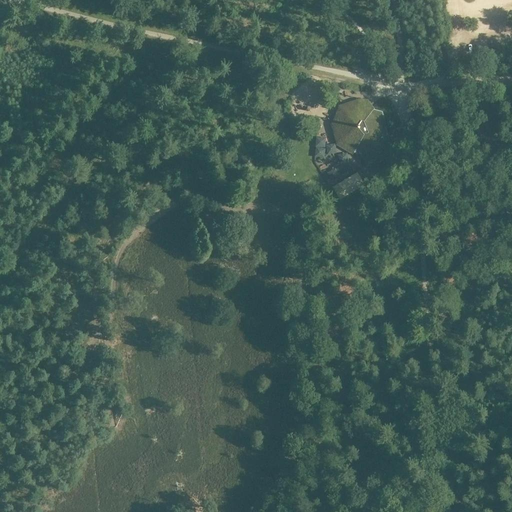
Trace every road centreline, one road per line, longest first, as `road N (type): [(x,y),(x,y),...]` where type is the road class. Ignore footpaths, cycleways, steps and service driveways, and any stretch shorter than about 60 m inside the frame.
road 1 (unknown): [(311,222),(178,204),(152,215),(114,254),(109,311),(78,383),(54,402),(25,406),(0,470)]
road 2 (track): [(0,283),(196,38)]
road 3 (track): [(511,145),(483,179),(415,217),(361,233),(311,222)]
road 4 (track): [(511,211),(490,170),(427,139),(406,119)]
